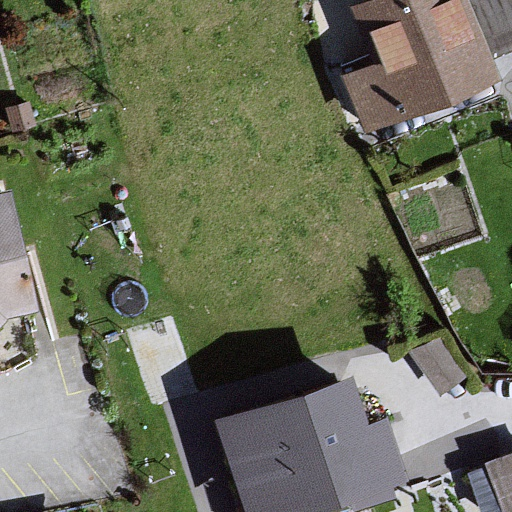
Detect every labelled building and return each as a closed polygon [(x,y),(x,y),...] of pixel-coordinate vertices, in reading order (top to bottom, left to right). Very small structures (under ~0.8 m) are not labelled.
[(463,0),(351,0),(346,2),(370,62),(339,74),(362,130),(495,77),(463,0)] [(511,0),(476,0),(492,40),(511,31),(511,0)] [(4,188),(0,189),(0,311),(29,306),(4,188)] [(349,382),(213,421),(239,511),(247,511),(392,470),(378,422),(362,426),(349,382)] [(511,511),(511,454),(474,467),(488,511),(511,511)]
